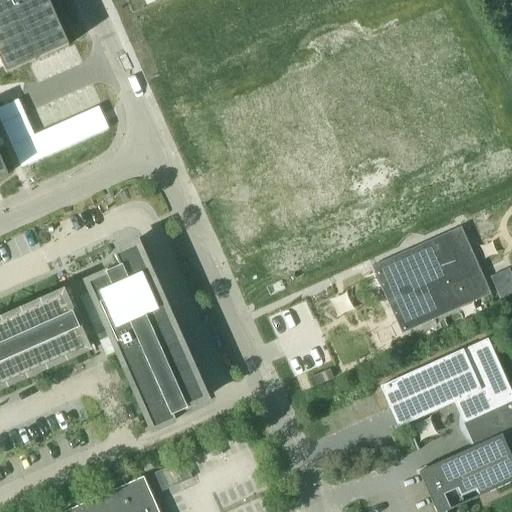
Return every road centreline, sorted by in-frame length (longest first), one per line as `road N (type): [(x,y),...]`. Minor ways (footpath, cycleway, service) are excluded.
road 1 (unclassified): [(316,511),(154,151)]
road 2 (unclassified): [(0,220),(154,151)]
road 3 (unclassified): [(154,151),(87,0)]
